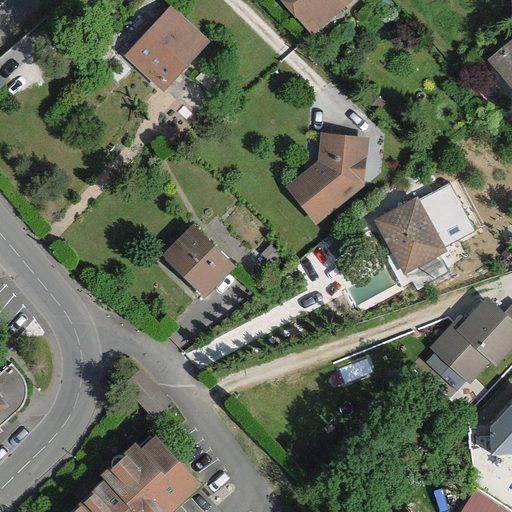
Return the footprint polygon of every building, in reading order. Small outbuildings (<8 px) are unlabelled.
[(290,0),(294,3),(297,0),(301,0),(319,20),(342,0),(290,0)] [(301,0),(297,0),(294,3),(313,26),(319,20),(301,0)] [(131,54),(161,84),(169,75),(199,44),(167,16),(131,54)] [(511,40),(494,57),(511,78),(511,40)] [(215,99),(226,86),(208,70),(198,83),(215,99)] [(169,75),(161,84),(165,87),(173,79),(169,75)] [(333,139),(325,138),(323,162),(332,155),(333,139)] [(317,217),(360,182),(364,141),(333,139),(332,155),(323,162),(293,187),(317,217)] [(415,201),(404,207),(413,223),(424,217),(415,201)] [(442,248),(424,217),(413,223),(404,207),(381,221),(406,268),(411,265),(437,251),(442,248)] [(191,230),(166,257),(203,292),(228,265),(191,230)] [(444,264),(437,251),(411,265),(418,278),(444,264)] [(464,329),(458,324),(436,348),(469,378),(490,355),(496,360),(511,343),(511,324),(488,302),(468,324),(464,329)] [(463,319),(458,324),(464,329),(468,324),(463,319)] [(0,430),(19,414),(22,410),(26,403),(28,395),(27,387),(24,379),(21,376),(12,366),(0,376),(0,430)] [(131,388),(143,401),(156,388),(144,375),(131,388)] [(156,388),(143,401),(157,416),(170,403),(156,388)] [(511,456),(511,399),(485,438),(511,456)] [(158,442),(144,454),(138,448),(109,478),(114,483),(103,493),(100,490),(78,511),(169,511),(189,494),(183,487),(192,478),(158,442)] [(506,511),(477,492),(463,511),(506,511)]
